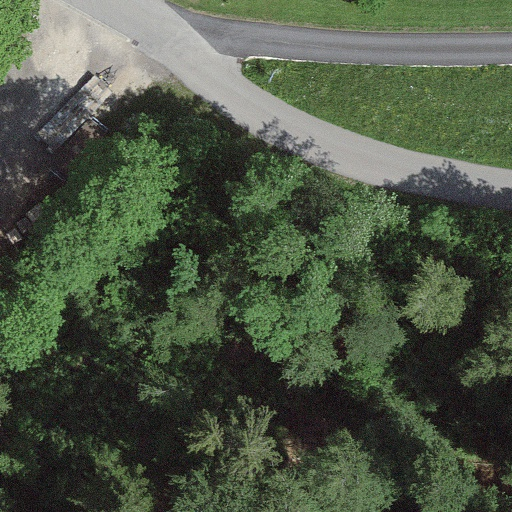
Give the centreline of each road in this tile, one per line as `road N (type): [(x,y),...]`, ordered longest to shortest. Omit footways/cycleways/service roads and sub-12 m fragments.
road 1 (unclassified): [(153,40),(298,138),(386,173),(511,200)]
road 2 (tertiary): [(153,40),(511,46)]
